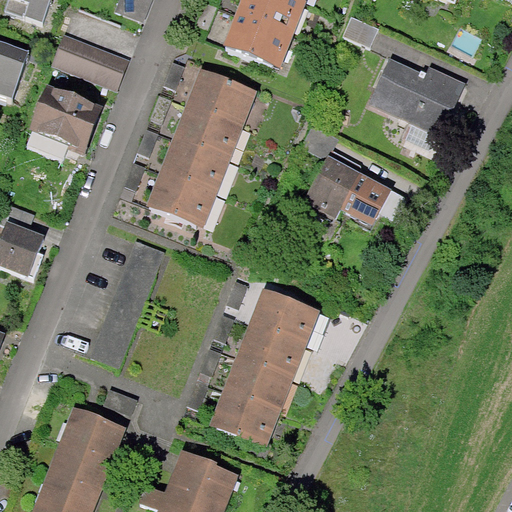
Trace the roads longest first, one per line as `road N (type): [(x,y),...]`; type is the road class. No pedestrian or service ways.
road 1 (residential): [(511,99),(284,511)]
road 2 (residential): [(0,434),(172,0)]
